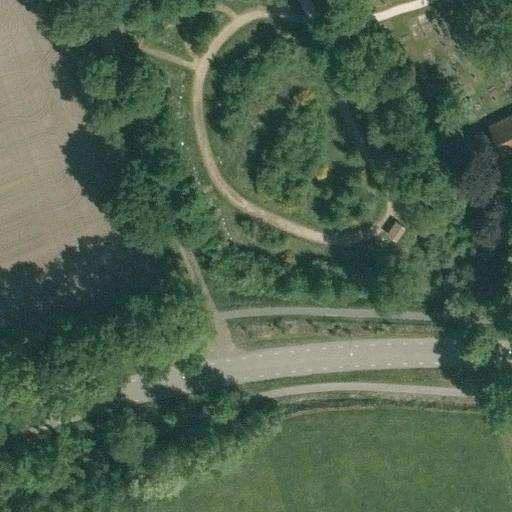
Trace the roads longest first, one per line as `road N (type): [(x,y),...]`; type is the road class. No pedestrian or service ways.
road 1 (tertiary): [(0,433),(187,380),(305,358),(511,353)]
road 2 (track): [(232,370),(118,82),(123,3)]
